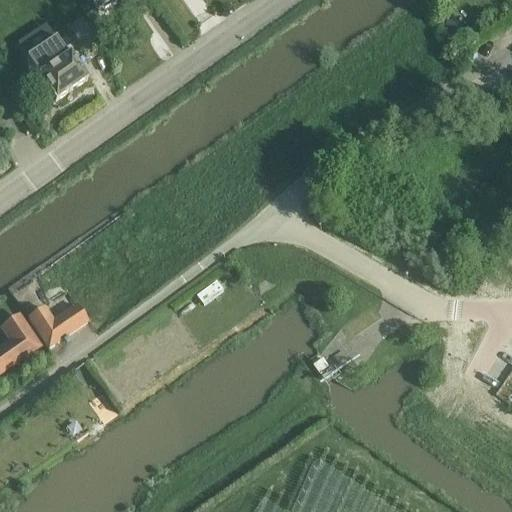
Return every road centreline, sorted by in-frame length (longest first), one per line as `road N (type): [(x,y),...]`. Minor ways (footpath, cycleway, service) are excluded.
road 1 (tertiary): [(285,0),(0,205)]
road 2 (residential): [(276,214),(0,411)]
road 3 (residential): [(511,47),(383,125),(276,214)]
road 4 (residential): [(511,311),(459,311),(412,297),(311,243),(276,214)]
